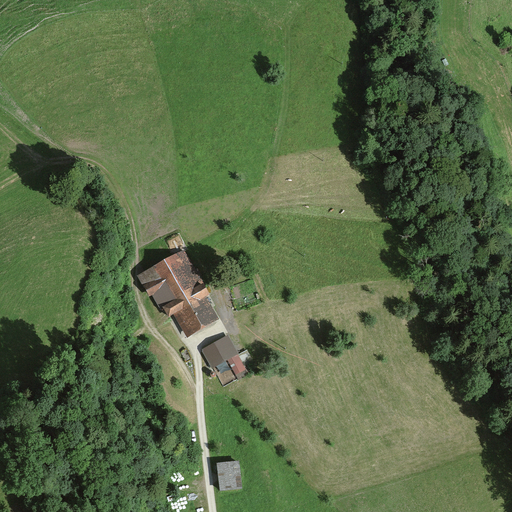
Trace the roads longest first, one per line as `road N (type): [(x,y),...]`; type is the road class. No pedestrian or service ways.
road 1 (track): [(57,160),(98,165),(124,196),(138,245),(140,300),(201,396)]
road 2 (track): [(197,346),(214,511)]
